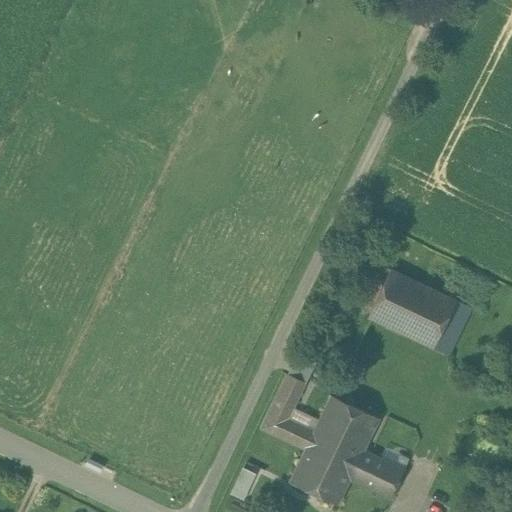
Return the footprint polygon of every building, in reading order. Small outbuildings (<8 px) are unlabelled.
[(471,307),(391,269),(368,317),(448,355),(471,307)] [(287,374),(305,383),(316,360),(298,351),(287,374)] [(287,374),(261,428),(305,449),(314,431),(288,419),(305,383),(287,374)] [(379,419),(331,395),(316,427),(364,450),(379,419)] [(364,450),(316,427),(314,431),(305,449),(290,482),(338,505),(350,479),(389,498),(403,469),(381,458),(364,450)] [(381,458),(403,469),(409,457),(386,447),(381,458)] [(231,493),(245,499),(256,471),(242,466),(231,493)] [(248,496),(268,505),(277,485),(257,476),(248,496)]
